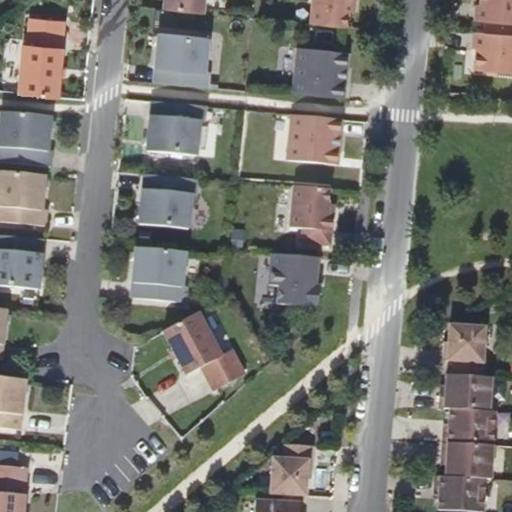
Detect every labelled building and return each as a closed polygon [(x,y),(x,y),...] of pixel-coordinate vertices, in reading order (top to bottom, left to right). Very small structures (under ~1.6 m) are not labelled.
[(163,0),(162,10),(202,14),(203,0),(163,0)] [(311,0),(309,24),(346,28),(347,12),(353,13),(354,0),(311,0)] [(511,26),(511,0),(479,0),(479,10),(475,10),(474,26),(511,26)] [(22,46),(18,96),(56,99),(58,78),(59,69),(63,22),(29,20),(26,47),(22,46)] [(158,34),(153,84),(208,90),(210,75),(205,74),(208,39),(158,34)] [(511,38),(474,38),(473,54),(477,54),(477,75),(511,76),(511,38)] [(293,95),(344,100),(348,55),(297,50),(293,95)] [(207,109),(152,104),(147,154),(197,158),(200,123),(205,124),(207,109)] [(46,153),(49,119),(0,114),(0,164),(49,169),(51,154),(46,153)] [(338,166),(342,121),(290,116),(286,161),(338,166)] [(43,178),(0,174),(0,223),(44,228),(45,212),(40,211),(43,178)] [(200,183),(145,177),(139,227),(190,232),(193,197),(198,198),(200,183)] [(329,192),(293,190),(290,231),(303,232),(302,245),(332,247),(334,208),(329,208),(329,192)] [(41,242),(0,238),(0,288),(37,292),(41,242)] [(136,250),(131,300),(186,306),(188,291),(183,290),(186,255),(136,250)] [(316,289),(317,262),(270,261),(269,292),(279,292),(279,310),(320,311),(320,290),(316,289)] [(199,314),(163,333),(187,377),(201,369),(214,393),(244,377),(231,353),(222,358),(199,314)] [(437,511),(445,511),(481,511),(484,480),(489,480),(493,413),(488,412),(490,378),(480,378),(483,328),(448,326),(447,343),(446,362),(451,362),(450,376),(446,376),(445,387),(445,395),(439,394),(438,410),(448,410),(447,421),(447,429),(441,428),(439,459),(445,459),(444,466),(443,478),(433,477),(432,492),(438,493),(438,500),(437,511)] [(0,430),(18,432),(23,383),(0,380),(0,430)] [(306,464),(270,464),(268,502),(302,509),(305,504),(306,464)] [(0,511),(22,511),(26,470),(0,467),(0,511)]
